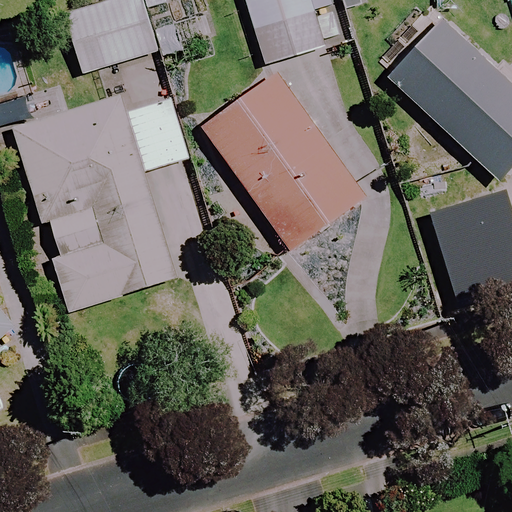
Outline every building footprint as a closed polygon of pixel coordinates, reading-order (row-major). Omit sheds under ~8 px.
[(154,54),(138,0),(124,0),(62,18),(79,76),(154,54)] [(240,0),(260,67),(339,44),(325,0),(240,0)] [(212,52),(197,13),(162,28),(177,66),(212,52)] [(511,167),(511,95),(423,14),(372,69),(496,184),(511,167)] [(184,162),(157,72),(114,84),(119,99),(10,132),(64,314),(171,282),(139,175),(184,162)] [(360,202),(320,148),(353,124),(320,80),(288,104),(268,77),(196,129),(288,255),(360,202)] [(0,337),(9,330),(0,319),(0,337)]
